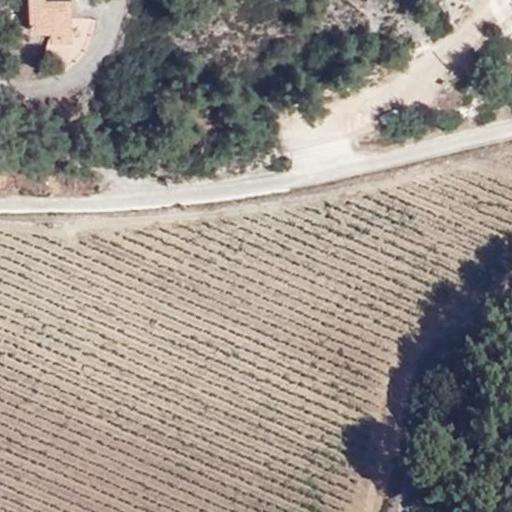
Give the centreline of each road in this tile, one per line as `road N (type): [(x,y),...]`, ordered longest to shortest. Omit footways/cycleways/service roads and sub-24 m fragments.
road 1 (track): [(507,0),(305,167)]
road 2 (unknown): [(0,108),(36,100),(65,76),(94,0)]
road 3 (unknown): [(119,197),(100,181),(0,155)]
